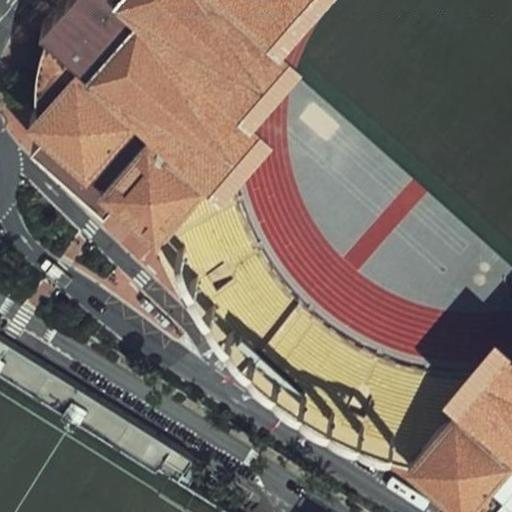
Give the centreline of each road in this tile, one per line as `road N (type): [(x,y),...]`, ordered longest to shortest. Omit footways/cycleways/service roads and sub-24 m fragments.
road 1 (residential): [(0,299),(332,511)]
road 2 (residential): [(237,400),(205,338),(23,159),(0,148)]
road 3 (residential): [(237,400),(130,329),(37,253),(0,189)]
road 4 (residential): [(407,511),(237,400)]
